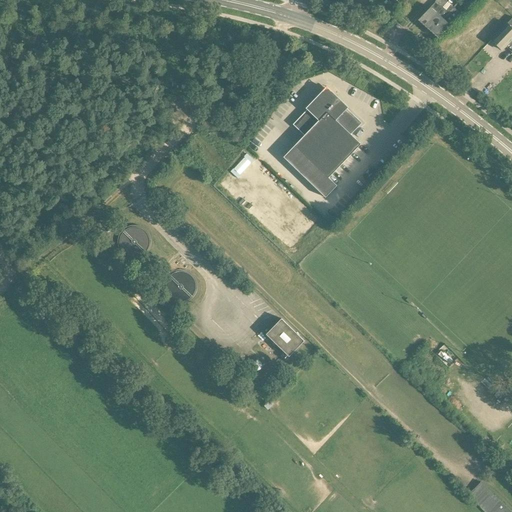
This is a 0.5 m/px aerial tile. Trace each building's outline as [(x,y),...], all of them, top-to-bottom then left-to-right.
[(425,27),(443,8),(443,7),(448,2),(445,0),(443,0),(438,5),(435,2),(418,20),(425,27)] [(432,33),(454,8),(451,5),(447,11),(443,8),(425,27),(432,33)] [(454,8),(432,33),(438,39),(456,19),(452,16),(456,10),(454,8)] [(511,19),(491,41),(501,51),(506,46),(511,51),(511,19)] [(304,136),(294,146),(281,159),(323,199),(336,186),(328,178),(361,144),(351,135),(362,123),(349,111),(347,109),(348,108),(328,89),(325,89),(306,109),(307,110),(305,112),(293,125),(304,136)] [(249,145),(255,150),(266,135),(260,130),(249,145)] [(269,179),(225,135),(214,146),(258,190),(269,179)] [(289,357),(304,341),(281,319),(266,335),(289,357)] [(456,372),(465,362),(445,344),(436,354),(456,372)] [(483,511),(511,511),(481,482),(467,496),(483,511)]
